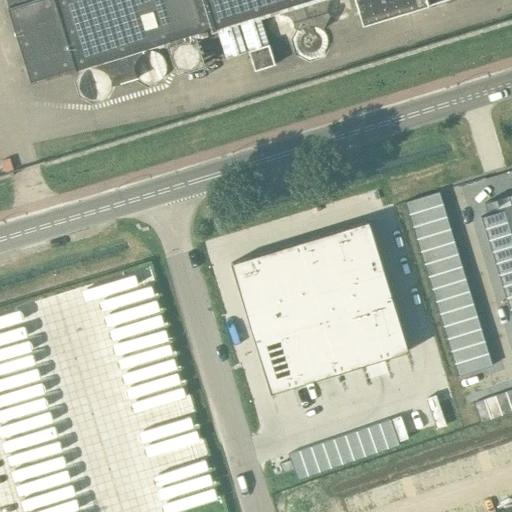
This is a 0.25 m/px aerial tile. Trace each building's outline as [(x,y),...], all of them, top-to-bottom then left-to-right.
[(29,0),(8,7),(32,83),(215,27),(225,58),(245,52),(235,21),(238,20),(254,72),(274,66),(258,14),(302,0),(352,0),(361,26),(445,0),(29,0)] [(408,214),(443,203),(439,191),(405,201),(408,214)] [(488,214),(508,207),(511,206),(507,195),(484,202),(488,214)] [(443,203),(408,214),(412,226),(447,216),(443,203)] [(508,207),(488,214),(481,216),(484,227),(511,219),(508,207)] [(412,226),(416,239),(451,228),(447,216),(412,226)] [(484,227),(488,239),(511,231),(511,222),(511,219),(484,227)] [(230,263),(270,393),(408,351),(368,221),(230,263)] [(451,228),(416,239),(420,251),(454,240),(451,228)] [(511,231),(488,239),(491,250),(511,243),(511,231)] [(424,263),(458,253),(454,240),(420,251),(424,263)] [(511,243),(491,250),(495,262),(511,256),(511,243)] [(458,253),(424,263),(428,276),(462,265),(458,253)] [(498,273),(511,269),(511,256),(495,262),(498,273)] [(431,288),(466,278),(462,265),(428,276),(431,288)] [(502,285),(511,281),(511,269),(498,273),(502,285)] [(435,301),(470,290),(466,278),(431,288),(435,301)] [(511,281),(502,285),(506,296),(511,294),(511,281)] [(470,290),(435,301),(439,313),(473,303),(470,290)] [(443,326),(477,315),(473,303),(439,313),(443,326)] [(443,326),(447,338),(481,328),(477,315),(443,326)] [(485,340),(481,328),(447,338),(450,350),(485,340)] [(485,340),(450,350),(454,363),(489,352),(485,340)] [(454,363),(458,375),(492,365),(489,352),(454,363)] [(511,408),(506,391),(495,394),(502,415),(511,411),(511,408)] [(495,394),(484,398),(491,419),(502,415),(495,394)] [(473,402),(480,423),(491,419),(484,398),(473,402)] [(401,449),(392,423),(381,427),(390,453),(401,449)] [(390,453),(381,427),(370,431),(379,457),(390,453)] [(379,457),(370,431),(358,434),(367,461),(379,457)] [(358,434),(347,438),(356,465),(367,461),(358,434)] [(356,465),(347,438),(335,442),(345,469),(356,465)] [(324,446),(333,473),(345,469),(335,442),(324,446)] [(313,450),(322,477),(333,473),(324,446),(313,450)] [(301,454),(311,480),(322,477),(313,450),(301,454)] [(301,454),(290,458),(299,484),(311,480),(301,454)] [(290,459),(279,463),(282,473),(293,469),(290,459)] [(417,499),(430,511),(438,511),(452,499),(434,482),(417,499)]
